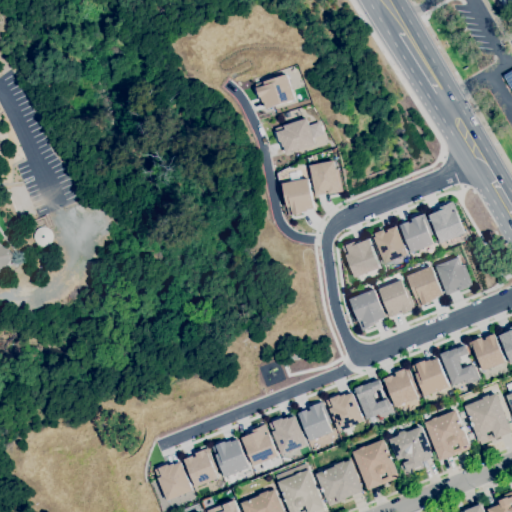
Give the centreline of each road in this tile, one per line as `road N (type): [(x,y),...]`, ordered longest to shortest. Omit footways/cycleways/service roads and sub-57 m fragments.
road 1 (residential): [(511,295),(363,356),(348,346),(337,320),(325,238),(331,226),(470,162)]
road 2 (secondary): [(511,193),(397,0)]
road 3 (residential): [(363,356),(158,444)]
road 4 (secondary): [(434,106),(511,234)]
road 5 (residential): [(387,511),(511,462)]
